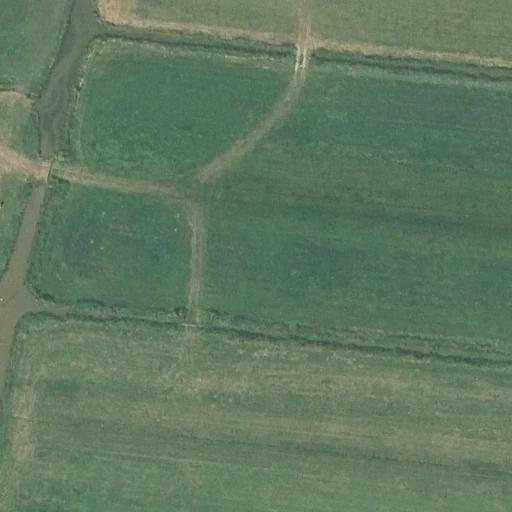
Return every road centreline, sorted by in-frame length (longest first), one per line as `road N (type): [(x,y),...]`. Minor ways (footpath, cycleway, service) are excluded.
road 1 (track): [(7,149),(26,162),(143,188),(179,205),(194,233),(193,361)]
road 2 (track): [(308,34),(299,82),(179,205)]
road 3 (track): [(7,149),(55,0)]
